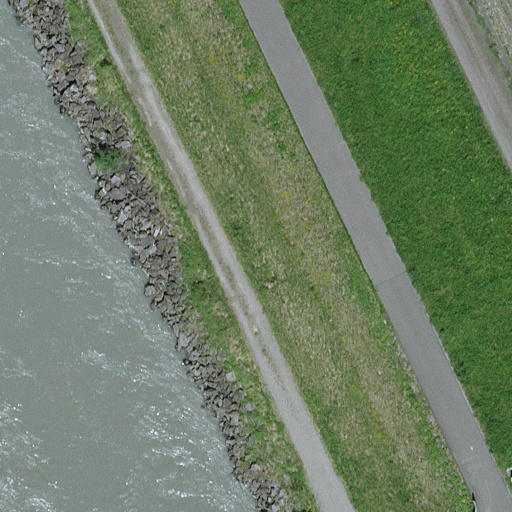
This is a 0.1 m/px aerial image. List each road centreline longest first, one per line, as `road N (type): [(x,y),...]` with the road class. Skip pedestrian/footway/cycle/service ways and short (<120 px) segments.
road 1 (track): [(344,511),(113,0)]
road 2 (track): [(450,0),(511,129)]
